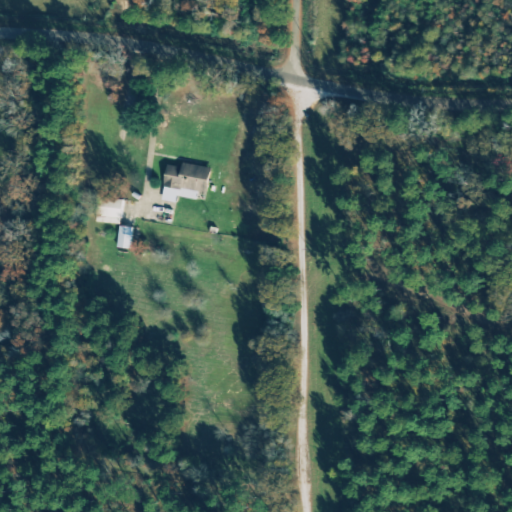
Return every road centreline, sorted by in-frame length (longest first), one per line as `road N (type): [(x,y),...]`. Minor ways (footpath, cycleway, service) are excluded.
road 1 (residential): [(0,33),(159,36),(296,80),(395,99),(511,98)]
road 2 (residential): [(310,511),(296,80)]
